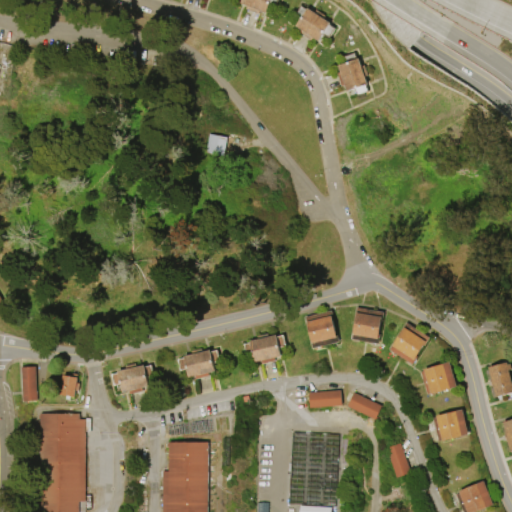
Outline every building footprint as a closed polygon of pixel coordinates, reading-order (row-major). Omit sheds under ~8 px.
[(278,0),(275,9),(267,6),(264,13),(258,10),(257,14),(244,9),(246,5),(239,3),(240,0),(278,0)] [(317,41),(311,38),(309,41),(297,33),(299,30),(294,27),(299,20),(293,16),(300,6),(305,10),(306,9),(314,13),(315,11),(323,17),(322,19),(329,23),(328,25),(333,28),(326,39),(320,36),(317,41)] [(336,65),(343,62),(341,56),(353,52),(355,58),(357,58),(360,65),(363,64),(366,75),(363,76),(366,84),(364,85),(366,91),(355,95),(353,89),(345,91),(343,84),(340,85),(335,73),(338,72),(336,65)] [(203,153),(221,156),(224,138),(206,134),(203,153)] [(357,308),(385,313),(383,323),(380,336),(382,336),(380,344),(352,339),(353,331),(355,331),(358,318),(356,318),(357,308)] [(313,349),(311,340),(312,339),(309,327),(308,327),(306,318),(334,312),(336,321),(334,321),(337,334),(339,334),(341,343),(313,349)] [(408,323),(431,338),(426,346),(424,345),(417,357),(419,358),(414,366),(390,351),(395,342),(396,343),(403,332),(403,331),(408,323)] [(244,345),(251,344),(251,342),(259,340),(258,337),(268,334),(269,338),(278,336),(278,338),(285,336),(288,347),(281,348),(282,357),(276,358),(277,362),(263,365),(262,361),(255,363),(254,355),(247,356),(244,345)] [(179,361),(185,359),(185,357),(192,355),(192,352),(204,349),(204,353),(211,351),(212,353),(218,351),(221,363),(214,364),(216,372),(209,374),(210,377),(197,380),(196,377),(190,378),(188,370),(181,372),(179,361)] [(451,363),(458,387),(429,396),(422,373),(426,372),(426,371),(451,363)] [(489,368),(508,363),(509,366),(511,365),(511,370),(510,371),(511,378),(511,394),(497,398),(494,387),(493,388),(491,380),(492,380),(489,368)] [(113,375),(119,374),(118,372),(126,371),(125,367),(136,364),(137,368),(145,366),(145,368),(152,366),(155,377),(149,379),(151,387),(143,389),(144,392),(130,395),(130,392),(124,393),(122,385),(116,386),(113,375)] [(22,367),(37,366),(38,401),(23,402),(22,367)] [(64,376),(74,377),(74,374),(79,375),(78,383),(81,384),(80,392),(77,391),(76,397),(61,395),(64,376)] [(309,394),(343,391),(344,407),(310,409),(309,394)] [(383,407),(377,420),(348,407),(355,393),(383,407)] [(464,410),(471,436),(445,443),(444,441),(440,442),(434,419),(438,418),(437,418),(464,410)] [(41,511),(41,415),(84,415),(84,428),(89,428),(89,505),(84,505),(84,511),(41,511)] [(511,419),(502,422),(508,452),(511,450),(511,419)] [(270,511),(270,430),(314,429),(314,511),(270,511)] [(164,511),(164,472),(170,472),(170,443),(209,443),(209,511),(164,511)] [(401,444),(412,474),(397,480),(386,450),(401,444)] [(485,482),(495,506),(488,508),(489,509),(482,511),(464,511),(456,495),(461,493),(460,492),(485,482)]
